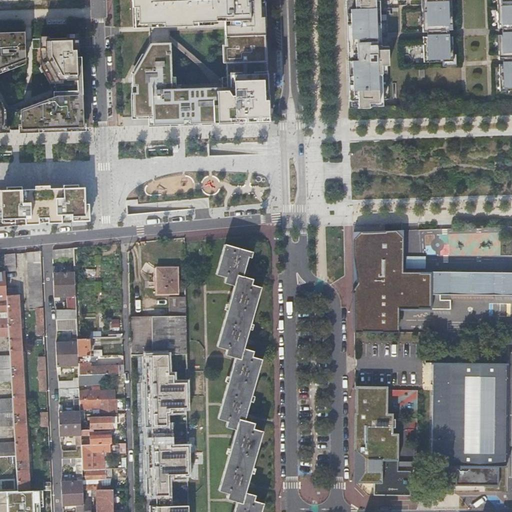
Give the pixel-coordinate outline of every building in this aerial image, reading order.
[(170,43),(150,43),(132,75),(133,116),(148,116),(148,124),(267,121),(262,0),(137,0),(138,23),(197,22),(197,18),(211,17),(212,21),(224,21),(226,83),(226,87),(181,88),(181,84),(172,85),(170,43)] [(366,0),(345,1),(346,9),(366,8),(366,0)] [(424,0),(425,9),(422,9),(422,32),(426,31),(426,36),(423,36),(423,63),(452,61),(452,36),(448,37),(448,30),(451,30),(450,0),(424,0)] [(511,0),(496,0),(497,28),(501,28),(511,27),(511,0)] [(346,9),(347,52),(368,51),(368,49),(376,49),(375,46),(380,46),(379,8),(366,8),(346,9)] [(0,68),(25,59),(24,31),(0,32),(0,129),(83,127),(82,94),(77,94),(75,37),(39,38),(40,58),(55,86),(55,95),(19,109),(4,109),(0,101),(0,68)] [(511,34),(501,35),(498,35),(498,60),(502,60),(502,64),(499,64),(499,91),(511,90),(511,34)] [(226,83),(170,35),(170,41),(198,65),(212,83),(226,83)] [(422,59),(423,46),(410,46),(409,58),(422,59)] [(368,51),(347,52),(347,61),(368,60),(368,56),(368,51)] [(368,60),(347,61),(349,100),(360,100),(360,102),(368,102),(382,101),(381,60),(375,60),(375,55),(368,56),(368,60)] [(360,100),(349,100),(349,109),(369,108),(368,102),(360,102),(360,100)] [(0,189),(0,225),(85,218),(84,187),(0,189)] [(398,309),(432,308),(432,271),(403,271),(403,229),(353,231),(354,332),(378,332),(378,327),(398,327),(398,309)] [(259,511),(262,503),(253,500),(255,495),(245,492),(262,430),(252,428),(254,423),(245,420),(261,359),(252,356),(253,351),(243,348),(260,286),(251,283),(252,279),(243,276),(249,250),(224,244),(216,274),(225,277),(224,283),(234,286),(217,347),(227,349),(225,355),(234,357),(218,418),(227,421),(226,427),(235,430),(219,490),(228,493),(227,499),(236,502),(233,511),(259,511)] [(73,248),(52,250),(53,259),(74,257),(74,254),(73,248)] [(41,251),(28,252),(30,293),(32,296),(32,301),(30,304),(30,309),(36,309),(38,336),(44,336),(44,320),(41,251)] [(4,255),(5,272),(16,271),(15,254),(4,255)] [(157,293),(178,293),(178,267),(157,267),(157,293)] [(53,270),(54,285),(75,285),(74,272),(57,273),(57,270),(53,270)] [(511,272),(432,271),(432,308),(451,309),(451,298),(494,298),(494,294),(511,294),(511,272)] [(75,285),(54,285),(54,300),(58,299),(58,297),(67,297),(67,310),(57,310),(57,319),(67,319),(76,319),(75,300),(75,296),(75,286),(75,285)] [(9,356),(18,491),(29,491),(18,303),(17,288),(6,288),(6,299),(7,322),(8,336),(9,356)] [(181,308),(186,308),(186,298),(170,298),(170,315),(181,315),(181,308)] [(189,511),(189,503),(173,503),(173,493),(169,493),(169,472),(189,471),(188,444),(171,445),(171,423),(167,423),(167,406),(187,406),(187,380),(176,380),(176,376),(170,376),(169,353),(186,353),(186,308),(181,308),(181,315),(170,315),(152,315),(152,316),(153,360),(148,360),(146,360),(147,400),(149,399),(149,423),(154,423),(155,431),(150,431),(148,431),(148,451),(147,451),(148,475),(151,475),(151,493),(157,493),(157,503),(152,503),(150,503),(149,511),(189,511)] [(153,360),(152,316),(132,316),(133,353),(148,353),(148,360),(153,360)] [(110,320),(112,328),(120,327),(118,318),(110,320)] [(67,319),(57,319),(57,330),(76,329),(76,319),(67,319)] [(90,356),(89,338),(77,339),(77,341),(77,354),(77,357),(88,356),(90,356)] [(77,354),(77,341),(60,342),(60,340),(56,340),(57,355),(77,354)] [(77,354),(57,355),(57,367),(58,367),(58,370),(61,370),(61,367),(78,366),(78,364),(77,357),(77,354)] [(0,380),(10,380),(9,356),(0,356),(0,380)] [(104,374),(120,374),(119,365),(88,366),(88,356),(77,357),(78,364),(78,366),(78,375),(104,374)] [(40,392),(47,391),(47,389),(45,357),(39,357),(40,392)] [(507,363),(431,363),(433,363),(431,463),(430,463),(429,466),(437,466),(437,485),(445,485),(455,485),(498,485),(498,466),(506,466),(506,465),(504,465),(505,364),(507,364),(507,363)] [(104,380),(104,374),(78,375),(78,381),(78,382),(79,385),(101,384),(101,380),(104,380)] [(79,385),(78,382),(78,381),(60,381),(60,389),(79,388),(79,385)] [(79,391),(79,388),(60,389),(60,397),(74,396),(74,399),(79,399),(79,391)] [(355,389),(356,483),(374,482),(374,494),(411,494),(410,470),(397,470),(397,465),(407,465),(407,460),(397,460),(397,432),(392,432),(392,413),(386,413),(386,388),(355,389)] [(100,399),(115,399),(115,390),(79,391),(79,399),(79,400),(100,399)] [(0,426),(12,426),(11,399),(0,400),(0,426)] [(118,414),(117,399),(115,399),(100,399),(100,415),(118,414)] [(59,413),(59,424),(80,423),(80,422),(80,415),(80,411),(76,411),(63,412),(63,404),(59,404),(59,413)] [(93,429),(112,429),(112,417),(91,417),(91,429),(93,429)] [(63,451),(63,458),(82,458),(81,445),(81,442),(81,437),(81,435),(80,430),(80,423),(59,424),(60,436),(60,439),(63,439),(64,436),(76,435),(76,450),(63,451)] [(81,442),(81,445),(110,444),(110,432),(93,432),(93,429),(91,429),(86,430),(80,430),(81,435),(81,437),(90,437),(90,442),(81,442)] [(0,456),(14,456),(13,442),(0,443),(0,456)] [(82,466),(82,470),(100,469),(105,469),(105,451),(110,451),(110,444),(81,445),(82,458),(82,466)] [(82,458),(63,458),(63,466),(82,466),(82,458)] [(105,469),(100,469),(100,471),(85,471),(85,479),(101,479),(106,479),(106,469),(105,469)] [(110,469),(106,469),(106,479),(101,479),(101,483),(101,487),(104,486),(104,489),(111,489),(110,469)] [(62,485),(63,493),(83,492),(83,490),(83,483),(82,481),(66,481),(66,477),(62,477),(62,485)] [(0,479),(0,488),(16,489),(16,479),(0,479)] [(96,489),(96,511),(113,511),(113,489),(111,489),(104,489),(96,489)] [(39,511),(38,490),(29,491),(18,491),(0,491),(0,511),(39,511)] [(83,492),(63,493),(63,507),(63,508),(66,508),(66,505),(83,505),(83,504),(83,497),(83,492)]
